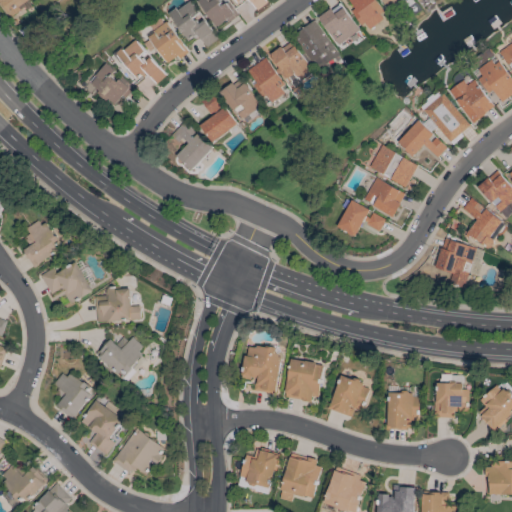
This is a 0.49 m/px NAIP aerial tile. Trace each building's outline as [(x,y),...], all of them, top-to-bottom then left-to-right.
[(0,0),(0,3),(9,17),(30,3),(27,0),(0,0)] [(206,47),(197,34),(188,40),(168,12),(174,7),(175,9),(176,8),(178,10),(190,0),(199,13),(192,18),(194,21),(196,19),(198,22),(203,18),(218,38),(206,47)] [(228,23),(226,20),(223,22),(218,26),(218,25),(217,26),(196,0),(220,0),(222,2),(220,4),(222,7),(226,3),(226,2),(228,0),(239,14),(228,23)] [(236,0),(267,0),(268,2),(257,10),(248,0),(244,0),(239,4),(236,0)] [(376,0),(384,11),(379,14),(383,19),(370,29),(365,22),(362,25),(361,24),(358,26),(351,16),(354,14),(351,10),(354,8),(348,0),(376,0)] [(380,0),(386,8),(398,0),(380,0)] [(338,45),(318,17),(330,8),(331,9),(340,3),(359,29),(338,45)] [(161,18),(165,23),(167,21),(189,51),(178,59),(176,57),(168,63),(167,62),(166,62),(155,47),(151,50),(148,48),(146,48),(142,43),(138,35),(161,18)] [(320,69),(316,63),(311,62),(292,36),(314,19),(339,54),(320,69)] [(146,74),(143,77),(141,75),(137,79),(121,61),(120,63),(112,54),(120,46),(124,50),(135,39),(166,74),(155,83),(146,74)] [(271,102),(266,95),(262,98),(253,84),(256,82),(247,70),(264,57),(274,70),(279,66),(277,63),(276,64),(272,59),(273,58),(270,54),(280,46),(282,48),(291,41),(310,67),(297,76),(301,82),(294,87),(291,83),(290,83),(286,77),(284,78),(281,74),(279,76),(285,84),(281,87),(284,92),(271,102)] [(511,42),(511,69),(499,52),(511,42)] [(493,89),(488,93),(473,72),(494,57),(498,62),(499,61),(511,78),(511,94),(502,102),(493,89)] [(122,95),(115,104),(108,98),(107,100),(97,92),(99,90),(89,82),(105,62),(135,87),(126,98),(122,95)] [(457,100),(456,101),(449,90),(470,74),(494,106),(485,112),(487,114),(474,123),(457,100)] [(241,119),(234,110),(233,110),(220,92),(232,82),(234,84),(242,78),(261,104),(241,119)] [(450,142),(422,109),(423,109),(420,107),(439,91),(442,94),(443,93),(470,125),(450,142)] [(212,142),(199,125),(214,114),(213,112),(210,114),(201,101),(213,92),(223,105),(218,108),(219,110),(225,106),(237,123),(212,142)] [(191,170),(176,155),(187,143),(182,137),(178,141),(171,135),(184,120),(195,130),(190,135),(193,138),(198,133),(213,147),(191,170)] [(418,120),(433,134),(429,139),(432,142),(436,137),(447,147),(438,157),(424,144),(413,157),(405,149),(406,148),(398,142),(418,120)] [(405,187),(369,166),(381,144),(417,166),(405,187)] [(478,186),(497,170),(511,187),(511,201),(500,212),(478,186)] [(404,194),(399,202),(401,204),(393,218),(373,206),(373,205),(363,199),(376,177),(404,194)] [(477,219),(462,208),(471,197),(506,225),(506,229),(503,233),(499,235),(493,240),(494,244),(491,247),(488,248),(467,233),(477,219)] [(366,224),(367,222),(363,220),(354,237),(336,227),(338,224),(337,223),(343,211),(344,212),(346,208),(342,206),(345,199),(350,202),(351,200),(369,210),(366,216),(369,218),(372,212),(385,220),(379,231),(366,224)] [(35,267),(23,251),(31,245),(26,239),(27,238),(26,236),(30,232),(27,228),(38,220),(43,226),(47,223),(56,236),(57,235),(62,242),(61,242),(64,246),(35,267)] [(449,283),(452,273),(435,268),(445,238),(476,248),(463,288),(449,283)] [(61,288),(51,294),(40,275),(53,267),(57,274),(77,262),(94,290),(82,298),(82,297),(71,304),(61,288)] [(97,322),(95,296),(107,295),(107,287),(120,286),(120,289),(131,288),(132,306),(140,305),(141,319),(97,322)] [(125,382),(114,372),(115,371),(102,359),(102,360),(96,355),(111,339),(116,344),(123,336),(128,341),(132,337),(143,346),(138,351),(142,354),(136,360),(137,361),(131,367),(136,371),(125,382)] [(255,378),(252,377),(251,379),(243,378),(243,375),(242,375),(244,355),(247,356),(248,346),(257,348),(257,346),(267,347),(267,346),(277,347),(276,351),(278,353),(281,351),(284,356),(283,359),(282,359),(276,391),(275,391),(274,394),(254,390),(255,378)] [(319,397),(312,396),(311,402),(303,401),(303,399),(286,397),(291,359),(306,361),(314,362),(316,363),(316,364),(323,365),(319,397)] [(62,373),(67,377),(70,373),(77,378),(77,377),(93,390),(90,394),(91,395),(76,416),(75,415),(72,419),(56,407),(62,399),(54,393),(58,388),(53,384),(62,373)] [(327,408),(333,392),(335,393),(341,375),(354,380),(356,378),(361,380),(361,382),(364,383),(363,386),(370,389),(365,404),(364,404),(361,411),(352,407),(353,405),(351,405),(350,408),(355,409),(352,417),(327,408)] [(468,412),(454,411),(454,418),(434,417),(435,401),(436,401),(437,383),(448,383),(450,381),(457,381),(458,383),(463,384),(463,389),(469,389),(468,412)] [(511,413),(499,425),(500,427),(494,432),(478,413),(485,406),(480,400),(497,386),(501,391),(504,389),(506,391),(509,391),(511,394),(511,413)] [(386,411),(388,411),(389,392),(402,393),(403,390),(408,391),(410,393),(413,393),(413,396),(420,397),(420,419),(419,419),(419,421),(411,420),(411,428),(407,428),(407,429),(386,428),(386,411)] [(105,455),(88,443),(95,433),(87,428),(88,427),(80,421),(88,411),(88,410),(95,400),(122,420),(109,438),(115,442),(105,455)] [(112,461),(136,428),(143,434),(144,432),(148,435),(148,437),(150,439),(150,438),(155,441),(154,441),(164,448),(160,454),(162,456),(155,466),(153,465),(155,463),(151,460),(148,463),(149,469),(146,474),(143,473),(139,471),(140,470),(137,468),(133,472),(131,470),(129,473),(112,461)] [(254,490),(254,489),(245,486),(245,488),(237,485),(246,454),(254,457),(256,447),(281,454),(274,478),(272,478),(267,494),(254,490)] [(305,496),(305,498),(293,494),(291,502),(278,498),(292,453),(318,460),(316,465),(321,467),(312,498),(305,496)] [(511,494),(490,494),(486,494),(486,475),(485,475),(485,467),(491,467),(491,461),(511,461),(511,494)] [(49,480),(27,501),(26,500),(22,504),(19,501),(18,502),(13,496),(14,495),(2,483),(6,479),(2,474),(12,464),(16,468),(20,465),(26,471),(33,464),(35,463),(37,466),(38,465),(42,469),(41,470),(50,479),(49,480)] [(355,511),(348,510),(347,511),(345,510),(345,511),(337,508),(323,503),(337,466),(361,475),(359,479),(366,482),(355,511)] [(71,498),(65,504),(68,507),(66,510),(68,511),(31,511),(34,509),(33,507),(48,492),(48,491),(56,483),(71,498)] [(415,486),(413,511),(377,511),(378,494),(389,494),(389,496),(392,497),(393,485),(415,486)] [(421,511),(423,491),(449,493),(448,506),(455,507),(454,511),(421,511)]
